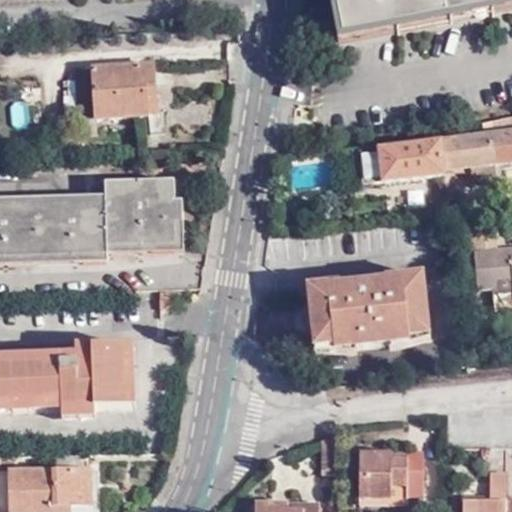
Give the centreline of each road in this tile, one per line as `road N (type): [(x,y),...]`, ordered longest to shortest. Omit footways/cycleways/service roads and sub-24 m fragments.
road 1 (tertiary): [(275,0),(210,422)]
road 2 (residential): [(210,422),(252,430),(511,391)]
road 3 (unknown): [(228,310),(0,331)]
